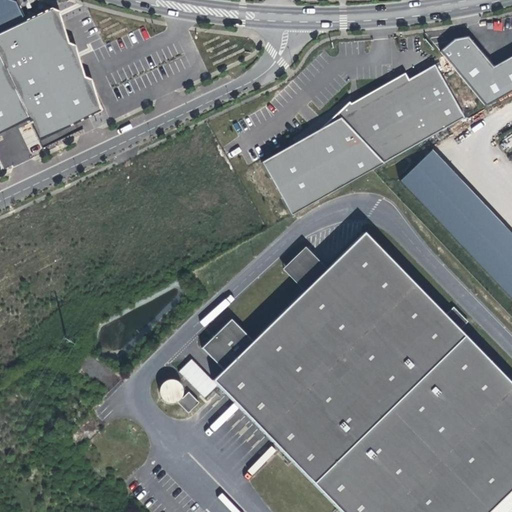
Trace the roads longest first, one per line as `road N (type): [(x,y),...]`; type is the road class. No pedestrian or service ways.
road 1 (unclassified): [(0,200),(261,80),(289,17)]
road 2 (tertiary): [(468,0),(411,12),(289,17)]
road 3 (tertiary): [(289,17),(140,0)]
road 4 (unknown): [(511,115),(477,147),(479,164),(511,209)]
